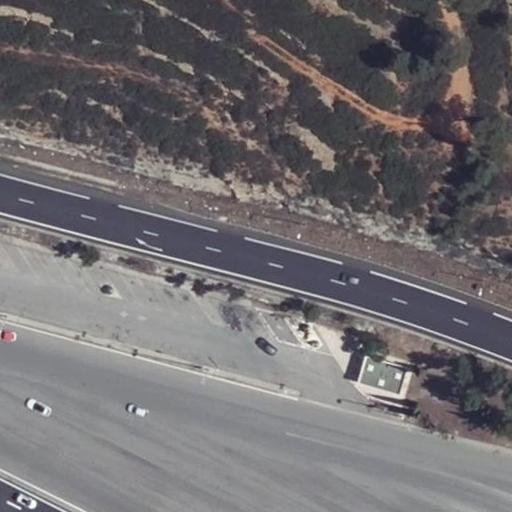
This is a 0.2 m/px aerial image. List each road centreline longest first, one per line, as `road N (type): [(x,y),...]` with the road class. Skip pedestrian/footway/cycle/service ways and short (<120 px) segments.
road 1 (motorway): [(511,340),(0,189)]
road 2 (motorway): [(473,511),(364,457),(0,353)]
